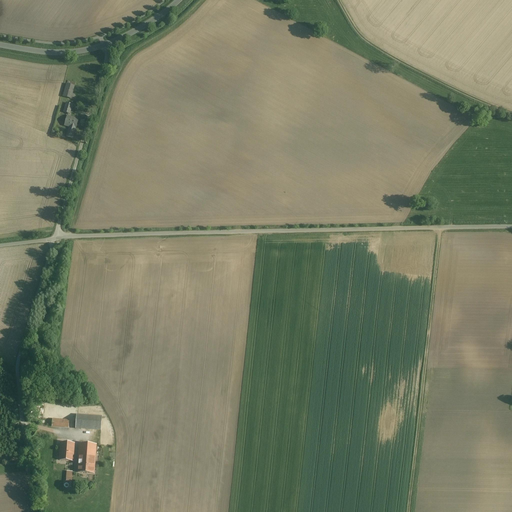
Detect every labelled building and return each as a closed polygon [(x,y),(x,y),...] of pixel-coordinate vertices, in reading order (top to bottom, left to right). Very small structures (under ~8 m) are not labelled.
[(74,86),(67,84),(63,97),(70,99),(74,86)] [(72,105),(67,103),(64,112),(69,114),(72,105)] [(78,120),(67,116),(65,124),(70,126),(67,136),(72,138),(75,129),(76,129),(78,120)] [(102,417),(77,415),(76,429),(101,430),(102,417)] [(68,428),(69,419),(52,419),(51,427),(68,428)] [(74,443),(61,442),(60,460),(73,461),(74,443)] [(80,444),(79,461),(86,462),(86,460),(94,461),(95,445),(80,444)] [(79,461),(78,473),(94,474),(94,461),(86,460),(86,462),(79,461)]
